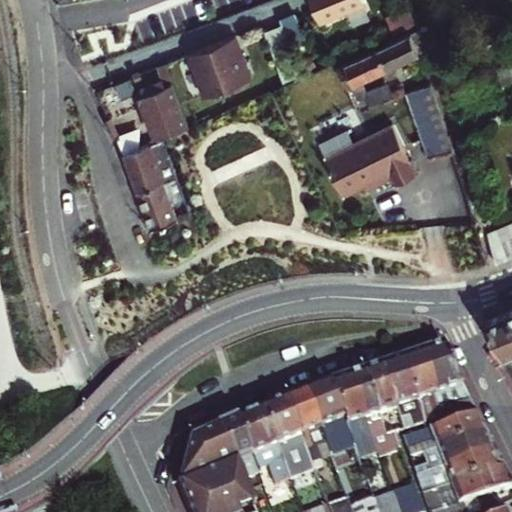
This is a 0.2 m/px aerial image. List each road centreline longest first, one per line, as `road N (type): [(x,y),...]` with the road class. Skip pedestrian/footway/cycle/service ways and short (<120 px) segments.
road 1 (residential): [(126,455),(89,370),(49,240),(41,48)]
road 2 (residential): [(455,301),(319,297),(255,311),(183,347),(143,380)]
road 3 (residential): [(41,48),(91,121),(133,258),(153,277)]
road 4 (residential): [(126,455),(202,397),(332,346)]
road 5 (residential): [(0,505),(64,461),(143,380)]
road 6 (residential): [(455,301),(511,421)]
